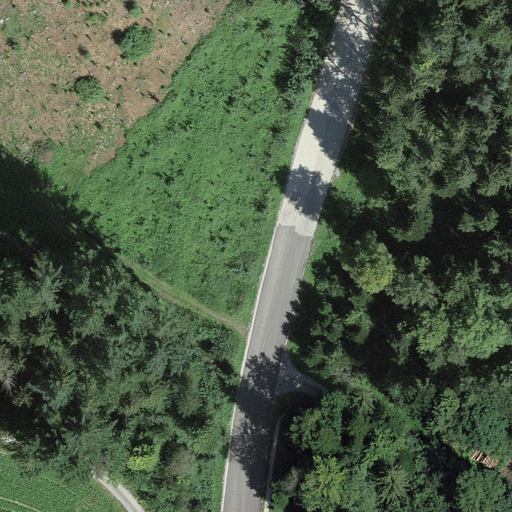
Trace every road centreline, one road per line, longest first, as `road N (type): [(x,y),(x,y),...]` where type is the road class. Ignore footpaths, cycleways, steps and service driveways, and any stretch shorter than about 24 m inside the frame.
road 1 (tertiary): [(362,0),(278,287),(239,511)]
road 2 (track): [(0,160),(181,300),(265,351),(299,384)]
road 3 (track): [(299,384),(337,411),(511,489)]
road 4 (track): [(0,434),(60,455),(120,511)]
